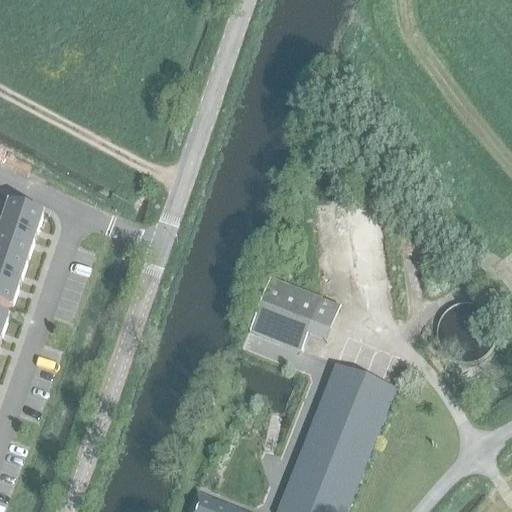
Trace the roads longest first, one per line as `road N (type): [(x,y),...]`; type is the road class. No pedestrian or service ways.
road 1 (tertiary): [(64,511),(159,247)]
road 2 (tertiary): [(159,247),(245,0)]
road 3 (residential): [(76,213),(0,434)]
road 4 (track): [(182,187),(0,92)]
road 5 (unclassified): [(419,511),(511,427)]
